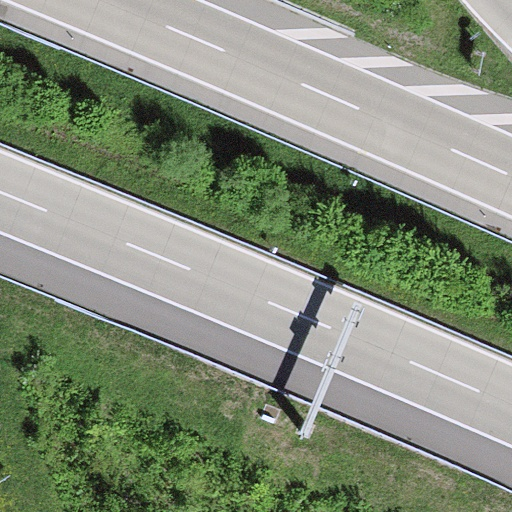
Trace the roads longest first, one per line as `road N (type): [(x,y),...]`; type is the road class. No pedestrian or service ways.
road 1 (motorway): [(0,195),(511,409)]
road 2 (motorway): [(511,175),(104,0)]
